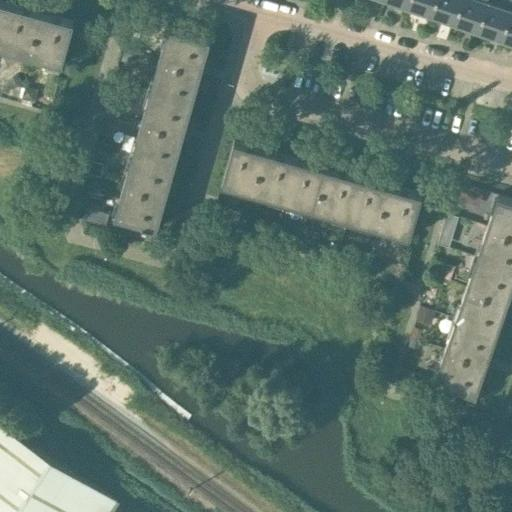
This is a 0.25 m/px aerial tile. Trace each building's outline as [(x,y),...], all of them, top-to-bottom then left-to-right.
[(0,0),(0,46),(3,47),(15,4),(0,0)] [(429,15),(434,0),(407,0),(405,7),(429,15)] [(453,23),(460,0),(434,0),(429,15),(453,23)] [(477,32),(487,2),(482,0),(460,0),(453,23),(477,32)] [(500,39),(510,10),(487,2),(477,32),(500,39)] [(63,64),(75,21),(15,4),(3,47),(63,64)] [(511,43),(511,10),(510,10),(500,39),(511,43)] [(190,111),(206,56),(211,38),(168,26),(148,99),(190,111)] [(173,173),(183,137),(190,111),(148,99),(130,161),(173,173)] [(286,201),(298,158),(234,140),(222,183),(286,201)] [(352,219),(365,177),(298,158),(286,201),(352,219)] [(104,163),(92,160),(88,173),(90,173),(101,176),(104,163)] [(158,227),(166,200),(173,173),(130,161),(115,215),(118,216),(114,231),(151,241),(155,226),(158,227)] [(423,193),(396,186),(365,177),(352,219),(411,236),(423,193)] [(511,280),(511,198),(498,194),(473,267),(511,280)] [(106,225),(109,214),(98,211),(94,222),(106,225)] [(495,340),(507,305),(511,289),(511,280),(473,267),(453,326),(495,340)] [(476,393),(492,348),(495,340),(453,326),(434,379),(476,393)] [(120,511),(113,507),(118,500),(0,422),(0,511),(120,511)]
